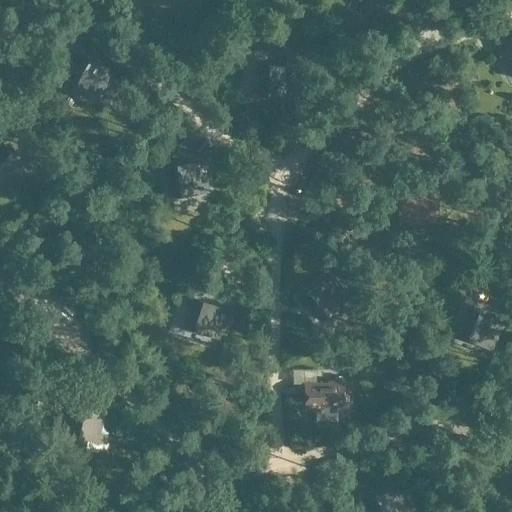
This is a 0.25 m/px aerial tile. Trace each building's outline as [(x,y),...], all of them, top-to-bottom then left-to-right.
[(359,0),(382,13),(389,0),(359,0)] [(45,64),(59,70),(66,53),(52,47),(45,64)] [(75,60),(78,62),(67,82),(100,101),(116,73),(79,52),(75,60)] [(258,97),(296,99),(297,66),(255,64),(255,76),(258,76),(258,97)] [(0,181),(15,194),(34,169),(2,144),(0,146),(0,181)] [(171,198),(210,193),(206,162),(164,167),(165,178),(169,177),(171,198)] [(398,225),(438,224),(438,184),(424,184),(424,195),(398,196),(398,225)] [(320,321),(350,299),(331,272),(297,298),(304,308),(308,306),(320,321)] [(183,329),(220,341),(230,310),(190,297),(186,308),(190,308),(183,329)] [(458,336),(494,352),(506,322),(468,305),(463,316),(466,317),(458,336)] [(291,370),(307,370),(307,359),(291,359),(291,370)] [(303,410),(344,409),(343,381),(303,382),(303,410)] [(107,445),(114,412),(71,404),(69,415),(72,416),(69,435),(107,445)] [(371,511),(410,511),(404,487),(362,495),(367,509),(370,508),(371,511)]
